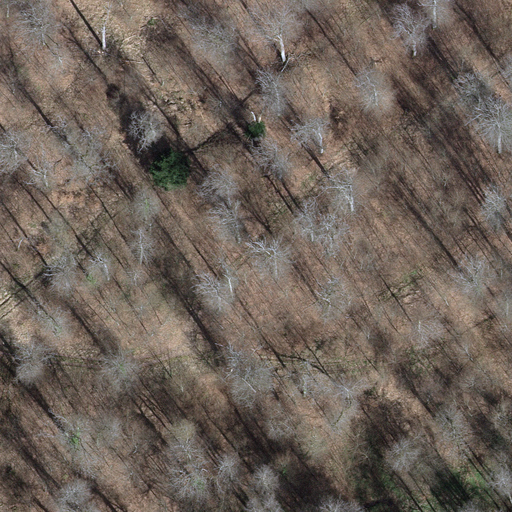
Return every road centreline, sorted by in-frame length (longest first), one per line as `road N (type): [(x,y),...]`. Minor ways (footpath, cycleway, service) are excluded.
road 1 (track): [(160,364),(230,343),(278,354),(400,352),(511,297)]
road 2 (track): [(160,364),(243,370),(330,416)]
road 3 (track): [(0,347),(78,363),(160,364)]
